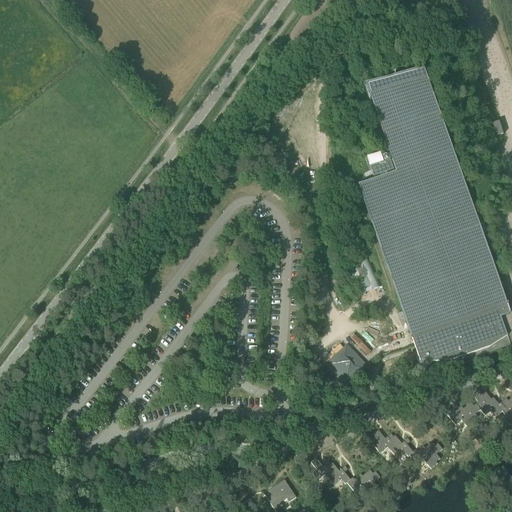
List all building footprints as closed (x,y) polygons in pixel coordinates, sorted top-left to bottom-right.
[(396,173),(358,187),(420,361),(429,358),(431,363),(451,361),(489,347),(507,337),(510,347),(511,346),(511,304),(507,306),(423,68),(366,88),(396,173)] [(503,135),(499,122),(492,125),(496,137),(503,135)] [(325,366),(345,387),(366,367),(346,346),(325,366)] [(475,406),(480,411),(484,417),(490,412),(495,418),(501,412),(505,409),(501,404),(498,406),(493,399),(491,400),(484,393),(481,396),(479,393),(473,398),(478,403),(475,406)] [(506,400),(501,404),(505,409),(501,412),(511,424),(511,422),(511,400),(511,399),(508,402),(506,400)] [(480,411),(475,406),(473,407),(470,404),(463,410),(461,408),(454,414),(452,412),(447,416),(455,426),(461,422),(466,428),(477,418),(474,416),(480,411)] [(387,449),(391,453),(396,449),(389,441),(393,438),(391,435),(385,440),(378,432),(373,436),(379,444),(374,448),(380,455),(387,449)] [(407,458),(409,456),(413,453),(412,452),(407,445),(410,443),(407,440),(401,445),(395,437),(393,438),(389,441),(396,449),(391,453),(396,460),(404,453),(407,458)] [(413,453),(409,456),(417,466),(422,461),(430,471),(437,465),(436,463),(440,460),(436,455),(442,450),(438,445),(435,447),(433,443),(425,450),(423,447),(416,453),(414,451),(412,452),(413,453)] [(324,476),(328,481),(333,476),(327,468),(330,466),(328,463),(322,467),(316,459),(310,464),(316,471),(311,475),(317,482),(324,476)] [(344,486),(347,484),(350,481),(344,473),(347,471),(345,468),(339,472),(332,464),(330,466),(327,468),(333,476),(328,481),(333,487),(341,481),(344,486)] [(377,488),(374,483),(380,479),(375,473),(372,475),(369,471),(362,477),(360,475),(353,481),(352,479),(350,481),(347,484),(354,494),(360,489),(368,498),(375,493),(373,490),(377,488)] [(272,489),(274,491),(270,494),(269,491),(263,495),(274,511),(275,511),(282,508),(280,504),(286,500),(289,504),(296,499),(284,481),(272,489)]
